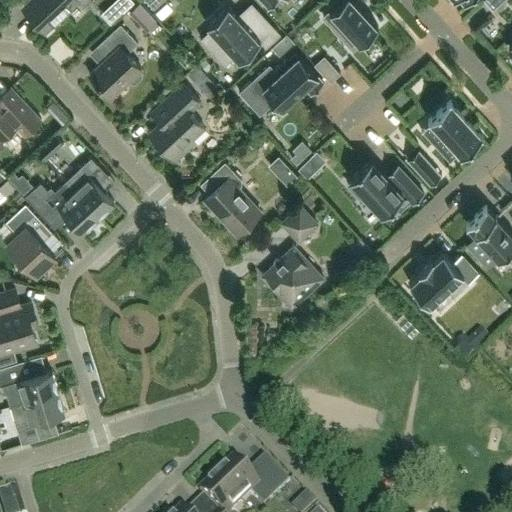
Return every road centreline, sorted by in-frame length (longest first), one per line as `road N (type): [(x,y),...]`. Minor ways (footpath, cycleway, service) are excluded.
road 1 (residential): [(99,436),(63,291),(156,197)]
road 2 (residential): [(0,48),(33,60),(156,197)]
road 3 (residential): [(156,197),(218,273),(232,390)]
road 4 (residential): [(232,390),(354,511)]
road 5 (residential): [(511,139),(388,256)]
road 6 (residential): [(138,511),(201,450),(208,437),(201,404)]
road 7 (residential): [(445,33),(350,119)]
